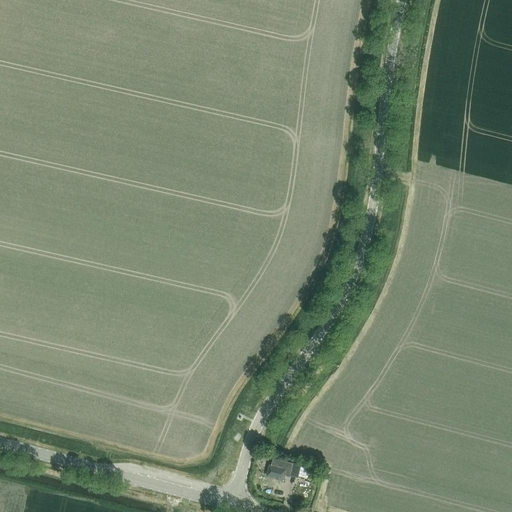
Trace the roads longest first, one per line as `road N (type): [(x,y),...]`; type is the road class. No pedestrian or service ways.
road 1 (tertiary): [(232,506),(263,412),(339,300),(360,247),(399,0)]
road 2 (tertiary): [(232,506),(0,445)]
